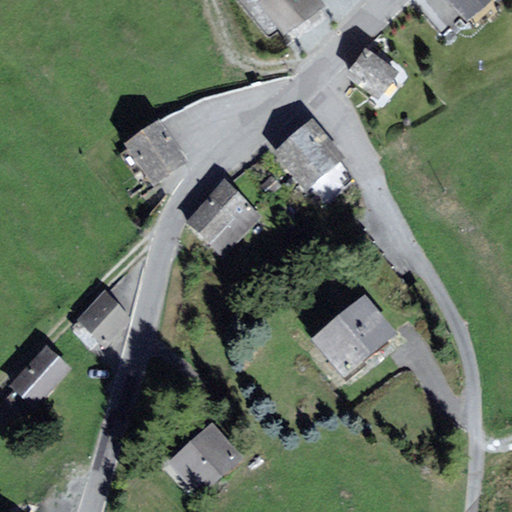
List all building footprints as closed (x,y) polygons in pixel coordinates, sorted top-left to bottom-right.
[(266,0),(286,27),(322,0),(266,0)] [(497,0),(452,0),(473,22),(497,0)] [(397,66),(368,45),(350,70),(379,91),(397,66)] [(339,158),(312,125),(283,147),(309,181),(339,158)] [(182,159),(159,126),(130,146),(153,180),(182,159)] [(262,214),(230,184),(191,225),(223,254),(262,214)] [(108,342),(129,319),(104,296),(83,319),(108,342)] [(315,338),(348,378),(398,338),(365,297),(315,338)] [(13,386),(35,406),(67,370),(46,350),(13,386)] [(170,465),(195,496),(241,458),(215,428),(170,465)]
